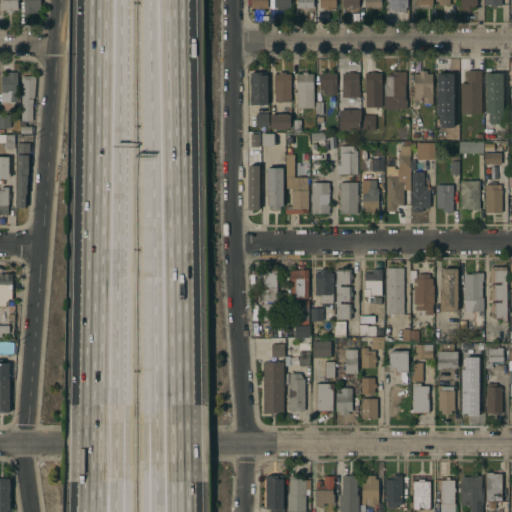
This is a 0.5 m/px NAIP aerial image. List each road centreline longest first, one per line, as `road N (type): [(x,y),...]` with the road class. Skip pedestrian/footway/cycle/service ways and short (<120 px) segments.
road 1 (residential): [(55,0),(25,448),(30,511)]
road 2 (residential): [(246,511),(232,0)]
road 3 (motorway): [(179,424),(173,0)]
road 4 (motorway): [(97,0),(92,424)]
road 5 (motorway): [(120,0),(116,316)]
road 6 (motorway): [(154,307),(149,0)]
road 7 (residential): [(511,37),(232,37)]
road 8 (residential): [(511,243),(236,243)]
road 9 (residential): [(511,443),(247,446)]
road 10 (residential): [(207,446),(63,448)]
